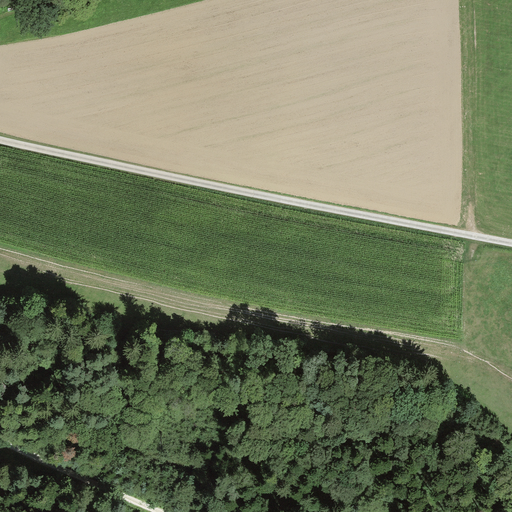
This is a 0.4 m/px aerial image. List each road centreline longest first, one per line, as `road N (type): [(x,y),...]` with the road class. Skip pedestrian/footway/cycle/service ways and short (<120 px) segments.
road 1 (unclassified): [(511,243),(0,139)]
road 2 (track): [(0,439),(163,511)]
